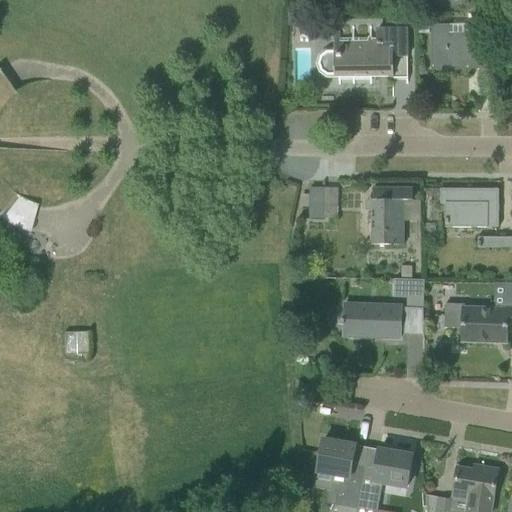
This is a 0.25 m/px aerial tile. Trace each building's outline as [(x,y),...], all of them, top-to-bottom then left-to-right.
[(430,0),(431,8),(464,7),(464,0),(430,0)] [(467,37),(447,38),(447,26),(432,26),(433,69),(491,68),(491,27),(466,27),(467,37)] [(320,72),(325,76),(392,75),(392,58),(406,58),(406,29),(374,30),(374,40),(339,40),(339,31),(332,32),(333,53),(326,53),(320,58),(319,64),(320,72)] [(511,29),(501,30),(502,60),(511,60),(511,29)] [(29,119),(32,117),(0,74),(0,215),(32,174),(30,172),(26,168),(24,165),(21,161),(20,157),(19,153),(18,149),(18,145),(18,141),(19,138),(20,133),(22,129),(24,125),(27,122),(29,119)] [(309,189),(309,219),(323,219),(323,189),(309,189)] [(371,246),(402,246),(402,213),(412,213),(412,190),(372,190),(371,246)] [(444,205),(444,228),(498,228),(498,190),(439,190),(439,205),(444,205)] [(34,229),(41,202),(18,197),(12,223),(34,229)] [(477,249),(511,249),(511,238),(477,239),(477,249)] [(401,267),(401,279),(410,279),(411,268),(401,267)] [(407,309),(423,310),(424,281),(408,280),(407,309)] [(464,312),(464,305),(445,305),(444,329),(466,329),(465,339),(510,341),(510,333),(511,333),(511,308),(506,308),(506,313),(464,312)] [(386,338),(403,339),(404,308),(348,306),(347,337),(386,338)] [(86,333),(63,333),(63,355),(86,355),(86,333)] [(323,460),(321,473),(343,477),(338,508),(354,511),(355,511),(359,511),(367,468),(355,466),(359,447),(326,441),(323,460)] [(367,468),(359,511),(362,511),(375,511),(380,485),(405,489),(411,456),(382,451),(379,470),(367,468)] [(464,511),(493,511),(501,472),(485,469),(484,473),(461,469),(455,501),(466,503),(464,511)] [(426,511),(453,511),(455,502),(425,496),(426,511)]
